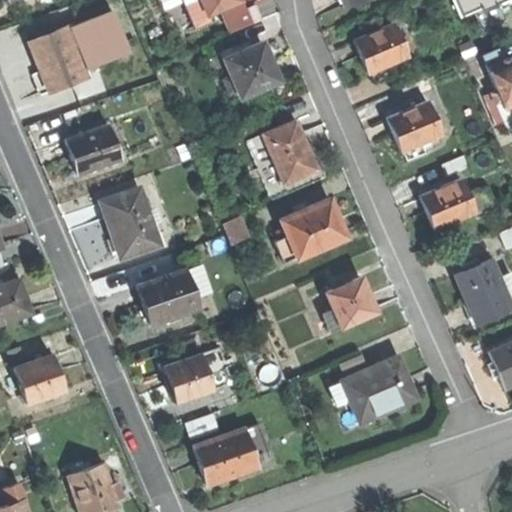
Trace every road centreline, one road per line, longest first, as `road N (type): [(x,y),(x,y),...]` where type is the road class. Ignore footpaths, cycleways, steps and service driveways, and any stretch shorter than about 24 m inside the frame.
road 1 (residential): [(295,0),(301,32),(466,413),(472,448)]
road 2 (residential): [(168,511),(0,111)]
road 3 (residential): [(288,511),(472,448)]
